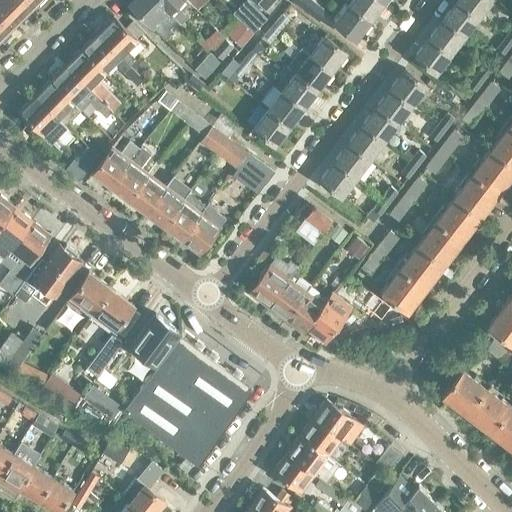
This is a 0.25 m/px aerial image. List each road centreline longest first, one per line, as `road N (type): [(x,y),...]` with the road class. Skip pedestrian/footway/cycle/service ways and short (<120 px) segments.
road 1 (residential): [(438,0),(204,298)]
road 2 (residential): [(0,143),(204,298)]
road 3 (residential): [(394,399),(511,243)]
road 4 (residential): [(208,511),(299,371)]
road 5 (residential): [(510,511),(394,399)]
road 6 (residential): [(0,92),(91,0)]
